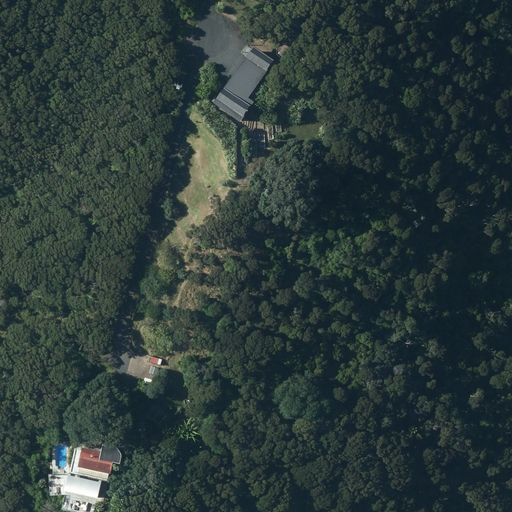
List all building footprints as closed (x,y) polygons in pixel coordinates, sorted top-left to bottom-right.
[(253,50),(249,47),(243,55),(212,100),(239,120),(252,102),(246,98),(272,61),(270,60),(271,59),(254,48),(253,50)] [(165,358),(144,352),(141,362),(162,368),(165,358)] [(158,382),(147,376),(142,385),(153,391),(158,382)] [(146,429),(133,428),(133,437),(146,437),(146,429)] [(213,446),(200,454),(208,467),(221,459),(213,446)] [(81,470),(112,478),(115,465),(122,467),(124,459),(120,453),(104,449),(102,456),(85,452),(81,470)] [(67,494),(100,502),(103,486),(70,479),(67,494)]
